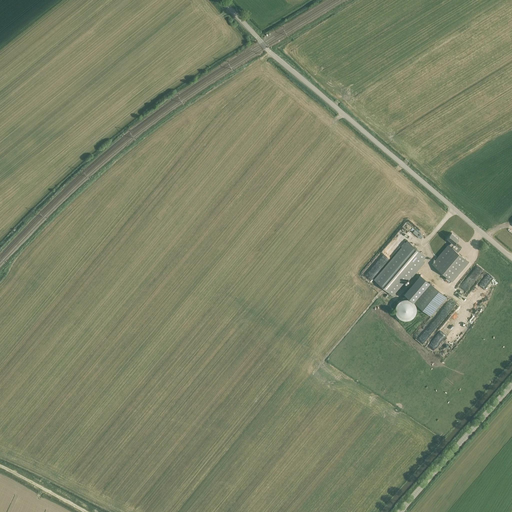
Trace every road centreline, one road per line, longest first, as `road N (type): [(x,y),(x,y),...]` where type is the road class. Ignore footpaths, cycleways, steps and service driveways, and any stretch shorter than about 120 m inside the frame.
road 1 (unclassified): [(511,258),(220,0)]
road 2 (unclassified): [(399,511),(511,385)]
